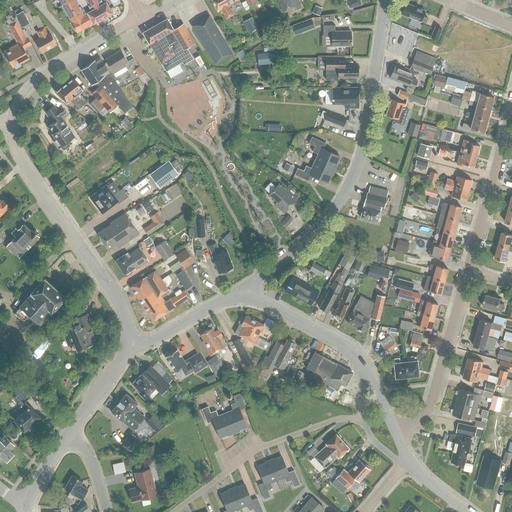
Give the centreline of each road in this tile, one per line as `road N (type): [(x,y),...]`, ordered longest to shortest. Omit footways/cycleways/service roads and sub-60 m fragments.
road 1 (residential): [(239,293),(314,233),(356,167),(386,0)]
road 2 (tertiary): [(128,345),(114,294),(21,160),(12,126)]
road 3 (residential): [(364,421),(341,419),(258,448),(174,511)]
road 4 (residential): [(396,433),(425,414),(468,269)]
road 5 (tertiary): [(12,126),(30,85),(142,19)]
road 6 (residential): [(468,269),(511,109)]
road 7 (tertiary): [(363,363),(344,345),(239,293)]
road 8 (tertiary): [(128,345),(239,293)]
